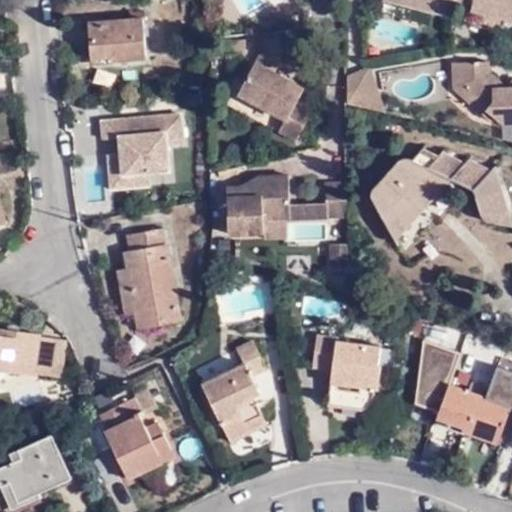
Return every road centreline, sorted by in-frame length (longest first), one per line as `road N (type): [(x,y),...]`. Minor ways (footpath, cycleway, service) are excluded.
road 1 (residential): [(483,511),(408,479),(361,472),(307,480),(221,511)]
road 2 (residential): [(38,0),(54,262)]
road 3 (residential): [(54,262),(106,377)]
